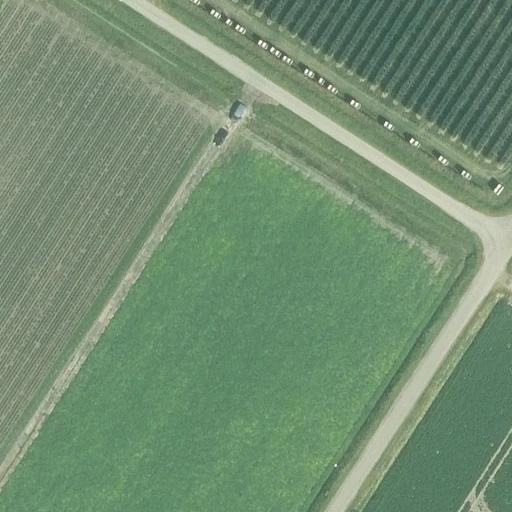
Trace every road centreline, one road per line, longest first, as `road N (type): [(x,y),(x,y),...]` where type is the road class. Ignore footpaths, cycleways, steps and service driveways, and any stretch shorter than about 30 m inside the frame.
road 1 (unclassified): [(504,248),(121,0)]
road 2 (unclassified): [(334,511),(504,248)]
